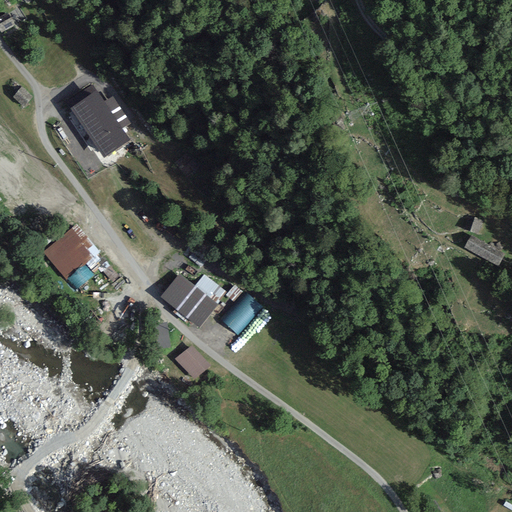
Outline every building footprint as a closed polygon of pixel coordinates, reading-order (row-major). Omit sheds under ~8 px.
[(8,13),(0,17),(0,30),(2,34),(16,26),(8,13)] [(34,99),(22,88),(12,98),(23,109),(34,99)] [(106,104),(97,91),(71,108),(105,159),(131,142),(117,122),(125,117),(113,99),(106,104)] [(469,217),(465,230),(476,234),(481,221),(469,217)] [(99,257),(74,227),(45,251),(70,282),(99,257)] [(503,255),(472,238),(466,248),(497,265),(503,255)] [(204,276),(194,288),(210,299),(219,287),(204,276)] [(203,307),(179,281),(175,285),(172,282),(162,292),(177,309),(174,312),(185,324),(203,307)] [(210,368),(191,347),(175,360),(194,381),(210,368)] [(423,469),(410,457),(391,476),(404,488),(423,469)]
